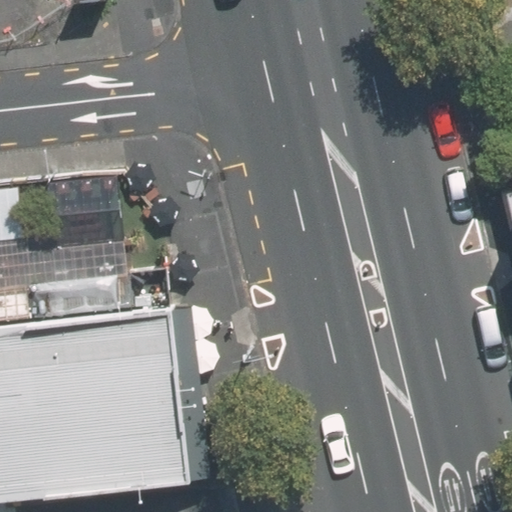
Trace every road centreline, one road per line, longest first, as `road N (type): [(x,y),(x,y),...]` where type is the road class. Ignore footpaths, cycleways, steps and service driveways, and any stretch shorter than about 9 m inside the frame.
road 1 (secondary): [(317,71),(425,511)]
road 2 (residential): [(317,71),(0,107)]
